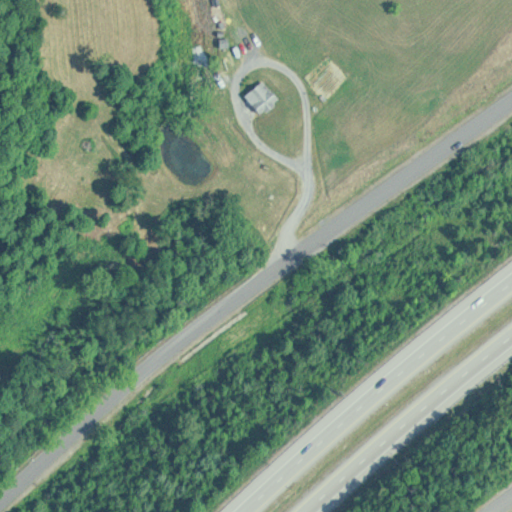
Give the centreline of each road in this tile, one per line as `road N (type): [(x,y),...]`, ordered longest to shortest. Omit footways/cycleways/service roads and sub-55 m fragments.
road 1 (residential): [(0,511),(225,306),(511,98)]
road 2 (motorway): [(511,286),(248,511)]
road 3 (motorway): [(310,511),(511,340)]
